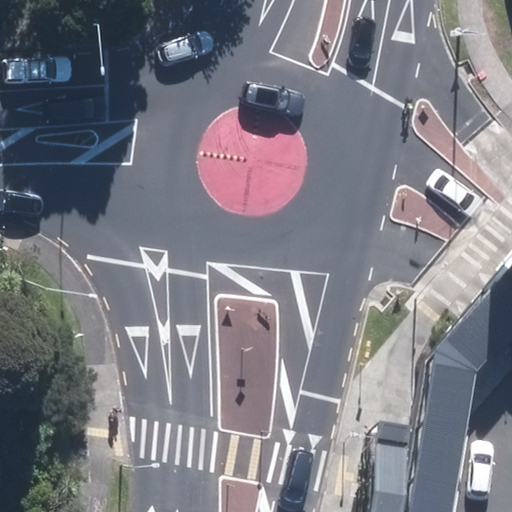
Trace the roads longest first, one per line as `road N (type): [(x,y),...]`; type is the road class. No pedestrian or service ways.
road 1 (secondary): [(171,511),(175,217)]
road 2 (secondary): [(314,226),(324,289),(319,389),(293,511)]
road 3 (tertiary): [(0,120),(56,91),(198,82)]
road 4 (tertiary): [(167,205),(76,203),(0,174)]
road 5 (secondary): [(314,226),(276,250),(248,254),(221,249),(175,217)]
road 6 (secondary): [(167,205),(157,147),(165,119),(198,82)]
road 7 (secondary): [(215,73),(274,70),(301,82),(331,116)]
road 8 (secondary): [(388,0),(359,80),(331,116)]
road 9 (secondary): [(331,116),(344,161),(338,191),(314,226)]
